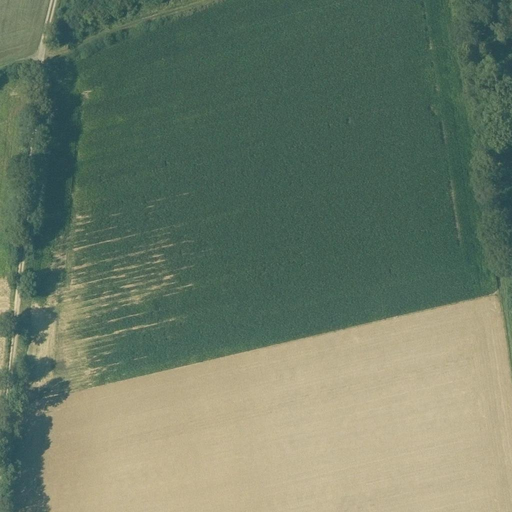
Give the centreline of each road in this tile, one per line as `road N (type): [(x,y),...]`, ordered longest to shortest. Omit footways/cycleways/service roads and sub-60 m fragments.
road 1 (track): [(53,0),(0,479)]
road 2 (track): [(511,361),(459,0)]
road 3 (track): [(210,0),(0,68)]
